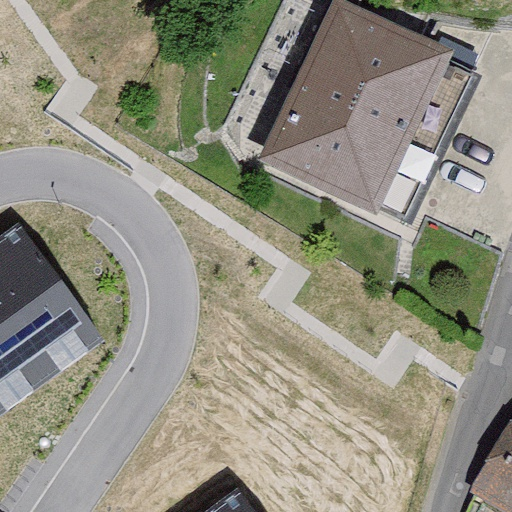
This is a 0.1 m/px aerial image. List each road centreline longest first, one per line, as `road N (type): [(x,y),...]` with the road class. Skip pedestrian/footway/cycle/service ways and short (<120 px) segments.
road 1 (residential): [(69,511),(165,371),(177,343),(180,280),(155,223),(101,181),(33,169),(0,182)]
road 2 (residential): [(435,511),(511,297)]
